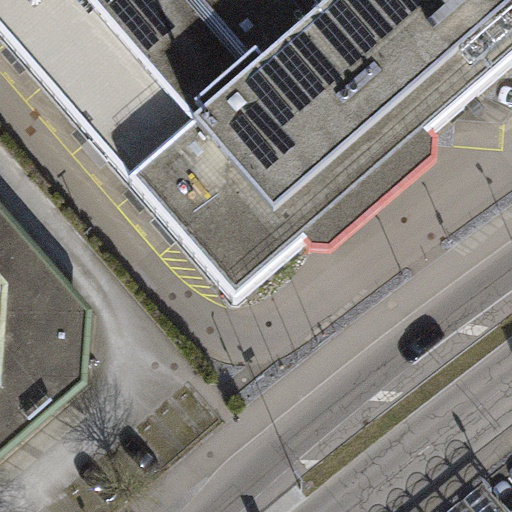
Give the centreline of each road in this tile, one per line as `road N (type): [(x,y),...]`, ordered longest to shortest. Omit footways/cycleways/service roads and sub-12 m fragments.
road 1 (tertiary): [(511,260),(395,348),(215,511)]
road 2 (tertiary): [(344,511),(511,378)]
